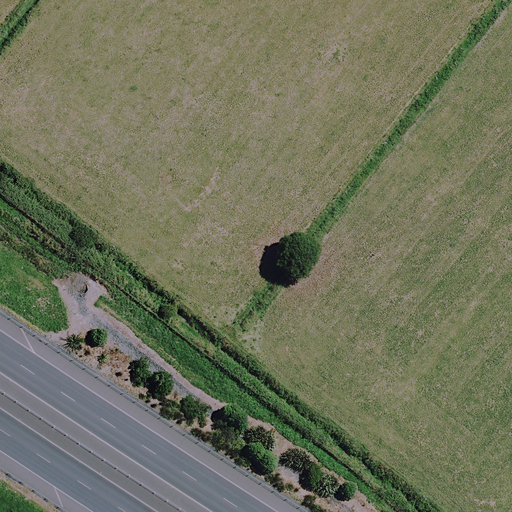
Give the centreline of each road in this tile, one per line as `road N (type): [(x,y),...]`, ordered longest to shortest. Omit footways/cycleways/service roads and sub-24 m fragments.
road 1 (motorway): [(0,356),(237,511)]
road 2 (motorway): [(114,511),(0,436)]
